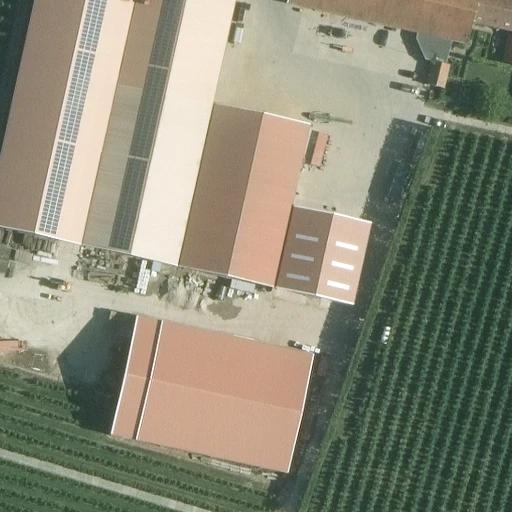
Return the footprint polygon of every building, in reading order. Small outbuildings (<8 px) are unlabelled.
[(134,0),(33,0),(0,153),(0,226),(81,244),(134,0)] [(232,0),(134,0),(81,244),(272,286),(307,129),(209,107),(232,0)] [(511,0),(288,0),(288,3),(467,44),(472,22),(511,30),(511,34),(511,38),(511,37),(511,0)] [(505,46),(501,63),(511,65),(511,37),(511,38),(509,47),(505,46)] [(449,67),(445,66),(433,63),(427,85),(443,89),(449,67)] [(286,474),(312,356),(135,318),(109,436),(286,474)]
